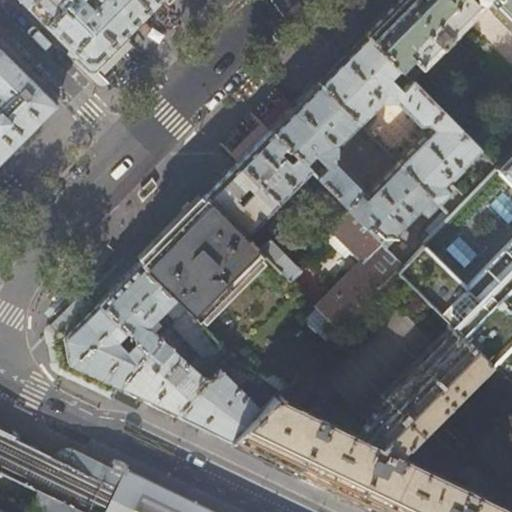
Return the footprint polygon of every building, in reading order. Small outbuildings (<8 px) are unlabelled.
[(30,0),(25,5),(60,40),(86,66),(92,66),(124,35),(156,0),(30,0)] [(511,0),(398,0),(398,1),(365,34),(408,78),(481,2),(511,32),(511,0)] [(140,49),(156,38),(146,23),(130,35),(140,49)] [(442,184),(476,149),(408,78),(365,34),(333,66),(317,82),(362,128),(365,129),(375,119),(375,116),(370,111),(379,101),(396,101),(417,122),(426,123),(430,128),(397,163),(435,202),(447,190),(442,184)] [(134,44),(124,35),(92,66),(104,77),(134,44)] [(169,44),(136,67),(146,80),(178,57),(169,44)] [(26,78),(0,51),(0,158),(53,105),(26,78)] [(425,214),(435,202),(397,163),(361,199),(356,192),(357,186),(334,162),(333,157),(334,146),(344,136),(345,136),(351,139),(362,128),(317,82),(294,106),(270,130),(308,169),(328,190),(347,209),(401,264),(449,216),(445,212),(416,240),(402,226),(417,209),(419,209),(425,214)] [(266,210),(308,169),(270,130),(242,158),(217,184),(254,221),(259,227),(269,216),(265,211),(266,210)] [(511,151),(496,168),(471,194),(449,216),(401,264),(397,270),(487,361),(509,339),(511,336),(511,151)] [(496,168),(490,162),(466,189),(471,194),(496,168)] [(144,198),(146,196),(153,190),(156,187),(156,185),(155,181),(152,177),(151,176),(150,177),(149,179),(143,185),(138,189),(137,191),(137,193),(138,196),(141,201),(142,201),(143,200),(144,198)] [(294,265),(295,264),(259,227),(250,235),(248,233),(245,236),(243,234),(254,221),(217,184),(207,193),(181,219),(155,244),(138,262),(184,312),(226,355),(278,391),(298,371),(294,366),(305,354),(285,333),(313,304),(288,279),(297,269),(294,265)] [(339,217),(347,209),(328,190),(321,198),(339,217)] [(397,270),(401,264),(347,209),(339,217),(322,236),(343,256),(349,251),(359,262),(316,307),(318,309),(300,329),(318,349),(397,270)] [(184,312),(138,262),(115,285),(98,302),(145,349),(157,339),(142,328),(153,318),(166,329),(184,312)] [(457,391),(487,361),(397,270),(318,349),(298,371),(278,391),(230,441),(264,457),(304,477),(342,495),(378,511),(385,511),(411,460),(398,453),(457,391)] [(117,386),(145,349),(98,302),(93,308),(81,319),(76,324),(63,337),(67,362),(86,371),(116,385),(117,386)] [(93,308),(86,302),(70,318),(76,324),(81,319),(93,308)] [(117,386),(147,401),(175,414),(202,383),(226,355),(184,312),(166,329),(162,333),(158,338),(157,339),(145,349),(117,386)] [(158,338),(162,333),(157,327),(152,332),(158,338)] [(202,383),(175,414),(203,428),(230,441),(278,391),(226,355),(202,383)] [(113,392),(116,385),(86,371),(83,378),(113,392)] [(11,430),(10,433),(0,427),(0,476),(1,477),(2,474),(19,482),(35,448),(18,440),(20,437),(17,436),(18,433),(11,430)] [(426,467),(411,460),(385,511),(421,511),(440,474),(426,467)] [(64,487),(69,476),(60,471),(59,470),(50,488),(52,488),(61,493),(64,487)] [(191,511),(187,510),(190,502),(130,473),(126,480),(122,478),(122,479),(106,471),(86,511),(210,511),(198,506),(194,511),(191,511)] [(511,511),(511,508),(440,474),(421,511),(511,511)]
